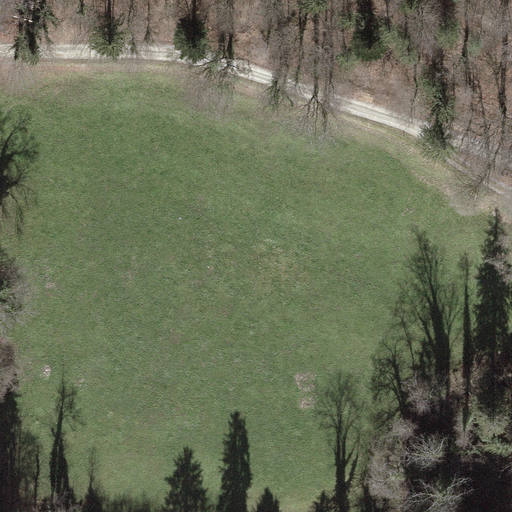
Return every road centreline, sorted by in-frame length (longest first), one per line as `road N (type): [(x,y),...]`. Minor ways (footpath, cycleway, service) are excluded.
road 1 (track): [(511,162),(301,88),(176,56),(0,50)]
road 2 (track): [(413,126),(511,195)]
